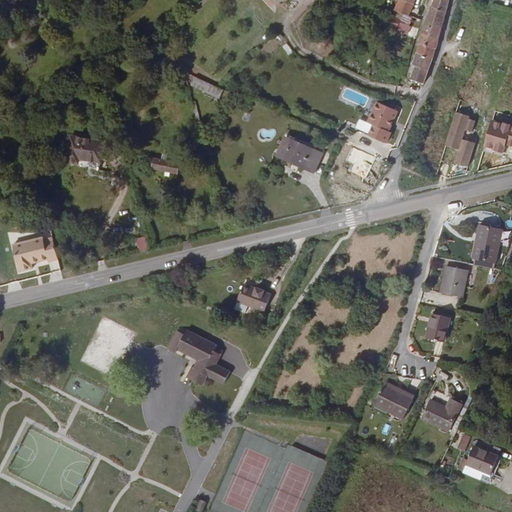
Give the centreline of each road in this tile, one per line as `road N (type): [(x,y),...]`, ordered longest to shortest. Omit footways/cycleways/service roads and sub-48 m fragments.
road 1 (tertiary): [(378,213),(0,302)]
road 2 (residential): [(378,213),(455,0)]
road 3 (residential): [(427,365),(416,355),(408,319),(441,196)]
